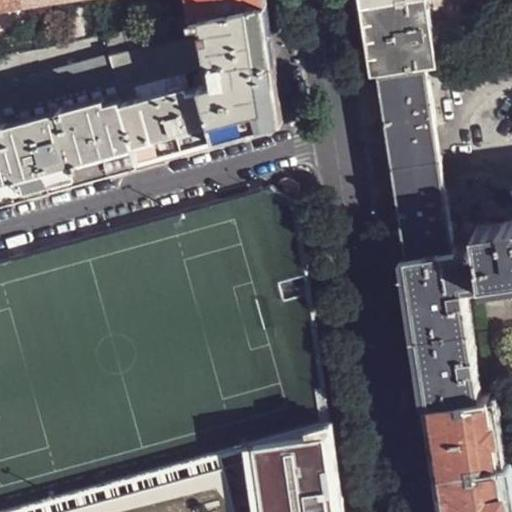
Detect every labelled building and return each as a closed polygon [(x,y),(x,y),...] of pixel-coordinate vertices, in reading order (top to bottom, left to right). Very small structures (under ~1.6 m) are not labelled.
[(270,1),(270,0),(194,0),(197,17),(201,16),(270,1)] [(378,38),(382,70),(434,62),(441,62),(430,0),(377,0),(372,1),(378,38)] [(290,117),(270,1),(201,16),(211,78),(220,136),(290,117)] [(0,32),(11,31),(8,16),(0,17),(0,32)] [(194,38),(116,55),(120,71),(128,102),(211,78),(201,16),(197,17),(189,18),(194,38)] [(116,55),(194,38),(189,18),(182,20),(146,28),(125,32),(111,35),(116,55)] [(123,23),(108,25),(111,35),(125,32),(123,23)] [(86,40),(85,27),(71,29),(72,30),(73,43),(86,40)] [(62,45),(73,43),(72,30),(61,32),(62,45)] [(55,46),(54,40),(37,43),(37,44),(39,51),(55,46)] [(39,51),(37,44),(24,45),(25,53),(39,51)] [(511,52),(496,55),(499,72),(511,70),(511,52)] [(474,76),(492,73),(489,55),(471,58),(474,76)] [(468,282),(462,246),(450,167),(446,142),(434,62),(382,70),(384,88),(389,120),(393,142),(394,149),(396,165),(398,174),(403,209),(406,230),(415,290),(420,319),(428,376),(432,402),(485,394),(468,282)] [(84,174),(83,172),(143,155),(128,102),(120,71),(0,104),(0,172),(6,193),(23,188),(25,192),(84,174)] [(220,136),(211,78),(128,102),(143,155),(143,158),(220,136)] [(282,179),(280,184),(297,196),(301,191),(299,184),(289,177),(282,179)] [(0,511),(4,511),(341,430),(308,208),(273,184),(0,259),(0,511)] [(468,282),(511,275),(511,221),(482,226),(483,230),(476,230),(478,244),(462,246),(468,282)] [(443,472),(507,461),(502,433),(500,420),(496,394),(485,394),(432,402),(437,434),(441,459),(451,458),(451,464),(442,466),(443,472)] [(502,419),(500,420),(502,433),(504,433),(504,432),(511,431),(510,420),(502,420),(502,419)] [(351,511),(341,430),(4,511),(351,511)] [(451,458),(441,459),(442,466),(451,464),(451,458)] [(448,509),(448,511),(511,511),(511,497),(510,486),(507,461),(443,472),(448,509)]
